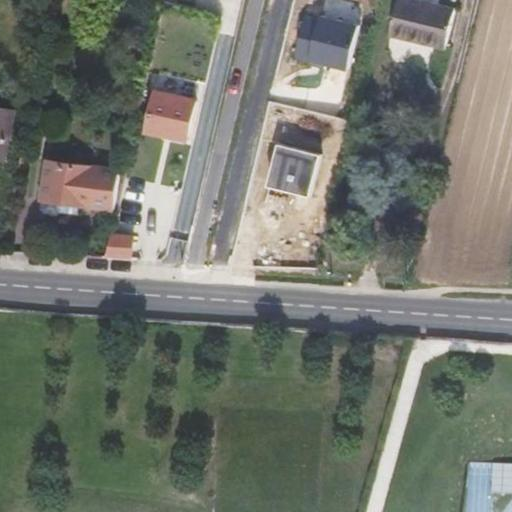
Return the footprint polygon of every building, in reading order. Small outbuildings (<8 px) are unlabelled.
[(420,0),(400,0),(392,35),(447,49),(455,10),(420,0)] [(295,56),(349,67),(359,23),(305,11),(295,56)] [(156,89),(146,130),(189,141),(198,100),(156,89)] [(0,108),(0,160),(7,162),(17,112),(0,108)] [(323,152),(282,142),(271,184),(312,194),(323,152)] [(47,160),(42,199),(80,205),(115,210),(120,169),(47,160)] [(80,205),(42,199),(40,209),(45,216),(54,217),(61,212),(78,215),(80,205)] [(108,256),(133,258),(135,235),(113,233),(108,256)]
